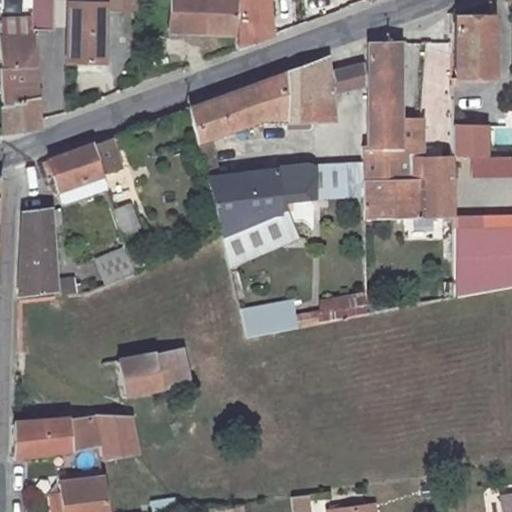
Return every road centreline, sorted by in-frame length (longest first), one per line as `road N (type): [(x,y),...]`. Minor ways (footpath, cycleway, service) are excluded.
road 1 (secondary): [(16,157),(418,0)]
road 2 (residential): [(1,511),(16,157)]
